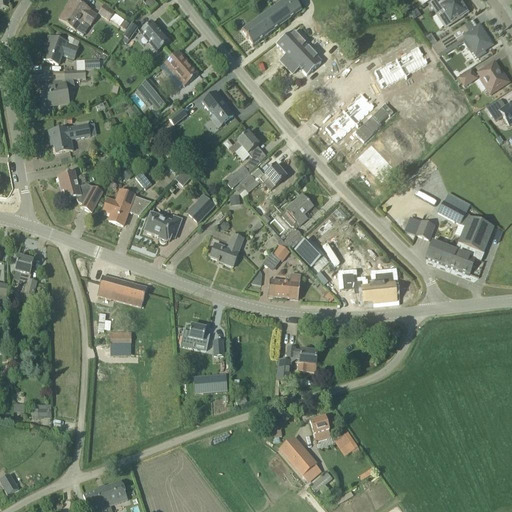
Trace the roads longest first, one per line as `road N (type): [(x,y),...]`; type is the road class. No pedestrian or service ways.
road 1 (secondary): [(437,308),(292,316),(239,305),(29,226)]
road 2 (unclassified): [(437,308),(422,270),(181,0)]
road 3 (track): [(415,311),(399,359),(376,380),(72,481)]
road 4 (track): [(72,481),(87,339),(62,239)]
road 5 (unclassified): [(29,226),(3,53)]
